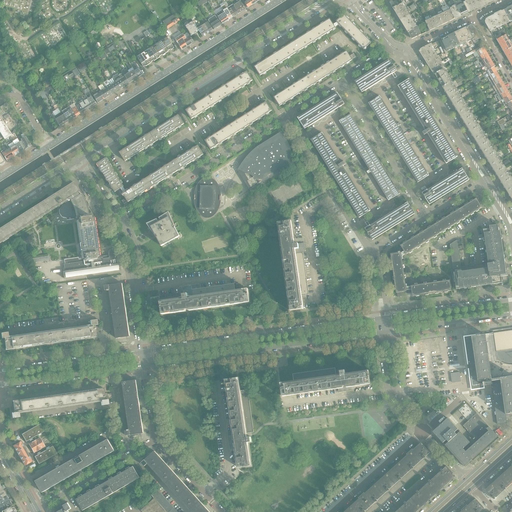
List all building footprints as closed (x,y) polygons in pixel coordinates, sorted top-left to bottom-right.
[(245,9),(240,1),(239,0),(235,0),(237,2),(236,2),(238,4),(234,6),(239,13),(245,9)] [(481,6),(477,0),(466,0),(466,1),(463,3),(468,13),(481,6)] [(468,13),(463,3),(460,4),(460,3),(454,6),(453,4),(449,6),(450,9),(455,19),(468,13)] [(239,13),(234,6),(233,4),(229,7),(227,8),(233,17),(239,13)] [(407,10),(406,8),(405,9),(402,5),(403,4),(402,4),(399,6),(393,8),(401,21),(410,15),(410,14),(409,15),(406,10),(407,10)] [(233,17),(227,8),(225,5),(214,11),(215,13),(216,14),(223,24),(233,17)] [(455,19),(450,9),(449,9),(448,6),(442,9),(443,12),(442,12),(442,11),(437,13),(438,14),(437,15),(442,25),(448,22),(455,19)] [(511,19),(511,10),(510,7),(507,8),(508,9),(501,12),(498,13),(502,24),(511,19)] [(502,24),(498,13),(495,14),(495,15),(488,18),(488,19),(486,19),(485,22),(486,23),(490,31),(493,29),(493,28),(502,24)] [(357,28),(350,21),(343,14),(340,18),(336,22),(339,24),(350,36),(357,28)] [(417,28),(415,26),(416,25),(416,24),(415,25),(413,22),(414,21),(413,20),(415,18),(412,14),(410,15),(401,21),(408,33),(417,28)] [(221,25),(215,15),(208,20),(214,29),(221,25)] [(442,25),(437,15),(437,16),(431,19),(431,18),(430,18),(429,18),(428,16),(425,18),(426,20),(425,20),(426,22),(430,31),(436,28),(442,25)] [(168,29),(180,21),(178,17),(165,25),(168,29)] [(339,24),(336,22),(340,18),(339,17),(331,22),(335,27),(339,24)] [(323,35),(335,28),(335,27),(331,22),(330,19),(318,27),(323,35)] [(199,31),(197,28),(193,22),(189,25),(187,23),(186,23),(185,23),(185,24),(186,26),(185,26),(185,27),(191,36),(195,33),(199,31)] [(213,30),(208,22),(206,23),(206,24),(205,25),(210,32),(213,30)] [(210,32),(205,25),(205,24),(201,26),(201,27),(206,34),(210,32)] [(479,38),(474,29),(473,27),(470,26),(468,27),(467,27),(466,28),(471,39),(473,42),(479,38)] [(206,34),(201,27),(200,28),(199,27),(197,28),(199,31),(203,37),(206,34)] [(309,44),(321,37),(323,35),(318,27),(304,35),(309,44)] [(421,35),(417,27),(417,28),(408,33),(409,33),(411,38),(413,39),(421,35)] [(185,37),(183,34),(180,35),(178,31),(179,31),(177,28),(171,31),(172,33),(171,34),(172,35),(179,45),(182,43),(181,42),(183,41),(182,39),(185,37)] [(371,42),(364,35),(357,28),(350,36),(364,50),(364,49),(365,50),(366,49),(366,48),(371,42)] [(471,39),(466,28),(454,34),(459,44),(471,39)] [(194,42),(190,36),(187,32),(185,34),(187,38),(187,39),(187,40),(184,41),(188,46),(194,42)] [(447,50),(459,44),(454,34),(442,39),(442,41),(443,42),(443,43),(444,44),(445,45),(445,47),(446,48),(446,49),(447,50)] [(293,55),(304,48),(309,44),(304,35),(287,46),(293,55)] [(509,41),(505,35),(502,37),(497,40),(497,41),(498,42),(500,46),(509,41)] [(174,48),(167,36),(162,39),(169,50),(170,49),(171,50),(174,48)] [(188,46),(184,41),(187,40),(185,37),(182,39),(183,41),(181,42),(182,43),(179,45),(182,50),(188,46)] [(169,50),(162,39),(158,42),(165,54),(168,52),(167,51),(169,50)] [(125,47),(121,41),(117,43),(119,47),(121,49),(125,47)] [(511,47),(511,46),(509,41),(500,46),(502,49),(502,50),(503,51),(504,52),(511,47)] [(165,54),(158,42),(154,45),(160,55),(162,54),(163,55),(165,54)] [(427,63),(437,56),(432,49),(433,48),(431,44),(424,48),(420,50),(419,51),(427,63)] [(160,55),(154,45),(149,48),(157,59),(160,57),(159,56),(160,55)] [(276,65),(287,58),(293,55),(287,46),(271,56),(276,65)] [(479,56),(486,52),(485,50),(486,50),(484,48),(484,47),(482,48),(481,49),(480,49),(479,50),(478,51),(477,51),(476,52),(478,54),(477,55),(477,56),(475,57),(476,59),(479,56)] [(157,59),(149,48),(145,51),(152,61),(153,60),(154,61),(157,59)] [(152,61),(145,51),(141,53),(148,65),(151,63),(150,62),(152,61)] [(352,59),(349,56),(346,51),(332,60),(338,69),(352,60),(352,59)] [(489,57),(488,55),(487,53),(486,52),(479,56),(482,61),(489,57)] [(148,65),(141,53),(136,56),(143,67),(145,65),(146,67),(148,65)] [(260,76),(271,69),(276,65),(271,56),(254,67),(260,76)] [(445,69),(444,68),(437,56),(427,63),(434,75),(435,75),(444,69),(445,69)] [(492,62),(491,60),(490,57),(489,58),(489,57),(482,61),(480,63),(482,67),(485,66),(492,62)] [(338,69),(332,60),(318,69),(324,78),(338,69)] [(362,93),(390,75),(391,74),(392,74),(397,71),(390,61),(356,83),(362,93)] [(495,67),(493,65),(494,64),(492,62),(485,66),(487,71),(494,67),(495,67)] [(143,74),(137,64),(132,67),(132,68),(138,77),(143,74)] [(487,77),(496,72),(495,70),(496,70),(494,67),(494,68),(494,67),(487,71),(488,73),(486,74),(487,77)] [(138,77),(132,68),(131,69),(128,71),(129,73),(134,80),(138,77)] [(134,80),(129,73),(127,75),(123,69),(122,70),(123,73),(129,83),(134,80)] [(324,78),(318,69),(304,78),(310,87),(324,78)] [(451,81),(448,77),(449,76),(446,71),(445,72),(444,69),(435,75),(438,80),(439,82),(442,87),(451,81)] [(253,80),(247,71),(233,80),(238,89),(253,80)] [(490,82),(499,76),(498,74),(497,72),(496,72),(487,77),(490,82)] [(129,83),(123,73),(119,76),(125,86),(129,83)] [(125,86),(119,76),(118,74),(113,77),(120,89),(125,86)] [(493,86),(502,81),(501,79),(500,77),(499,77),(499,76),(490,82),(493,86)] [(115,92),(120,89),(113,77),(112,78),(114,83),(111,85),(115,92)] [(310,87),(304,78),(290,87),(296,96),(310,87)] [(115,92),(111,85),(108,80),(104,83),(103,83),(110,95),(115,92)] [(238,89),(233,80),(219,89),(224,98),(238,89)] [(456,157),(427,111),(408,80),(398,86),(425,131),(422,133),(424,135),(427,133),(446,164),(456,157)] [(458,92),(457,90),(455,87),(454,88),(451,82),(451,81),(442,87),(446,93),(445,93),(447,96),(450,100),(459,95),(457,92),(458,92)] [(495,91),(505,86),(503,84),(504,84),(502,82),(502,81),(493,86),(495,91)] [(110,95),(103,83),(98,87),(101,91),(105,98),(110,95)] [(500,95),(507,90),(506,89),(506,88),(505,86),(495,91),(497,94),(494,96),(495,98),(498,96),(500,95)] [(296,96),(290,87),(274,97),(279,106),(296,96)] [(208,109),(219,102),(224,98),(219,89),(202,100),(208,109)] [(510,95),(509,93),(508,91),(507,90),(500,95),(498,96),(500,99),(497,100),(498,102),(503,99),(510,95)] [(105,98),(101,91),(93,96),(98,103),(99,102),(105,98)] [(96,104),(89,92),(85,94),(87,97),(92,106),(96,104)] [(305,129),(339,107),(339,108),(342,112),(344,110),(341,106),(344,104),(338,94),(298,119),(305,129)] [(467,108),(464,103),(465,102),(462,98),(461,98),(459,95),(450,100),(454,106),(453,106),(455,109),(456,108),(459,114),(467,108)] [(511,100),(511,98),(511,96),(510,96),(510,95),(503,99),(504,102),(502,103),(503,104),(502,105),(502,106),(504,105),(506,104),(511,100)] [(429,175),(398,126),(401,125),(400,123),(397,124),(380,96),(368,103),(417,182),(429,175)] [(92,106),(87,97),(86,98),(83,100),(88,109),(92,106)] [(88,109),(83,100),(78,102),(79,102),(84,111),(88,109)] [(191,119),(208,109),(202,100),(186,110),(188,115),(187,115),(188,116),(189,116),(191,119)] [(3,116),(12,111),(6,102),(3,104),(0,106),(0,133),(3,137),(4,139),(4,140),(9,137),(10,136),(11,135),(6,125),(5,126),(2,121),(5,119),(3,116)] [(84,111),(79,102),(78,103),(79,105),(76,107),(80,114),(84,111)] [(272,111),(266,102),(250,112),(255,121),(272,111)] [(80,114),(76,107),(74,103),(70,106),(76,116),(80,114)] [(76,116),(70,106),(66,109),(72,119),(76,116)] [(68,121),(62,111),(60,108),(59,109),(61,112),(58,114),(64,124),(68,121)] [(475,121),(474,118),(471,113),(467,108),(459,114),(462,119),(461,119),(463,122),(463,121),(467,127),(475,121)] [(72,119),(66,109),(62,111),(68,121),(72,119)] [(255,121),(250,112),(233,123),(239,132),(255,121)] [(64,124),(58,114),(55,116),(53,113),(52,114),(55,118),(60,126),(64,124)] [(400,193),(375,153),(350,114),(339,121),(358,152),(370,170),(367,172),(368,174),(371,172),(388,200),(400,193)] [(170,133),(184,124),(178,115),(172,119),(172,118),(170,119),(169,119),(170,120),(164,124),(170,133)] [(483,134),(480,129),(481,128),(478,124),(477,124),(475,121),(467,127),(470,132),(471,135),(471,134),(475,140),(483,134)] [(239,132),(233,123),(219,132),(225,141),(239,132)] [(170,133),(164,124),(158,128),(158,127),(156,128),(156,127),(155,128),(156,129),(150,133),(156,142),(170,133)] [(210,150),(225,141),(219,132),(205,141),(208,145),(207,146),(207,147),(208,146),(210,150)] [(142,151),(156,142),(150,133),(144,137),(144,136),(142,137),(142,136),(141,137),(142,138),(136,142),(142,151)] [(370,211),(346,172),(343,166),(346,164),(344,161),(341,163),(322,133),(312,139),(360,217),(370,211)] [(491,147),(490,144),(491,144),(488,139),(487,139),(483,134),(475,140),(478,145),(479,148),(479,147),(483,152),(491,147)] [(243,164),(239,170),(245,173),(244,174),(248,180),(246,181),(250,189),(257,185),(263,182),(281,170),(280,169),(285,166),(285,164),(290,163),(293,163),(291,155),(289,148),(286,141),(283,135),(259,149),(258,147),(252,152),(247,158),(243,164)] [(24,150),(17,138),(13,141),(10,136),(9,137),(13,143),(19,153),(24,150)] [(31,145),(27,138),(25,136),(21,139),(26,148),(31,145)] [(125,161),(142,151),(136,142),(128,147),(127,146),(126,147),(125,147),(125,149),(119,152),(125,161)] [(19,153),(13,143),(12,144),(14,146),(10,148),(14,156),(19,153)] [(14,156),(10,148),(7,144),(6,144),(8,149),(7,150),(7,149),(5,150),(4,149),(0,152),(6,161),(7,161),(7,160),(11,158),(14,156)] [(197,158),(203,154),(198,146),(184,155),(189,163),(195,160),(196,161),(197,160),(198,159),(197,158)] [(500,160),(496,155),(497,154),(494,150),(493,150),(491,147),(483,152),(486,158),(487,161),(488,160),(491,166),(500,160)] [(189,163),(184,155),(169,163),(175,172),(181,169),(182,170),(183,169),(184,168),(184,167),(189,163)] [(113,170),(110,164),(106,158),(97,164),(99,167),(98,168),(99,169),(99,170),(100,171),(101,170),(104,175),(113,170)] [(507,173),(506,170),(507,170),(504,165),(503,165),(500,160),(491,166),(494,171),(495,174),(496,173),(499,178),(507,173)] [(170,176),(175,172),(169,163),(156,172),(161,181),(167,178),(168,179),(169,178),(170,177),(170,176)] [(440,196),(459,184),(459,183),(461,182),(462,183),(468,179),(462,169),(452,174),(427,190),(425,186),(423,187),(425,191),(422,193),(428,203),(437,198),(436,197),(439,195),(440,196)] [(124,187),(120,181),(113,170),(104,175),(110,184),(109,184),(110,186),(109,186),(110,187),(111,186),(115,192),(118,190),(120,193),(122,195),(122,194),(125,191),(123,187),(124,187)] [(155,185),(161,181),(156,172),(139,183),(145,192),(153,186),(153,187),(155,186),(155,187),(156,186),(155,185)] [(511,188),(511,178),(510,176),(509,176),(507,173),(499,178),(502,184),(503,187),(504,186),(507,192),(511,188)] [(217,208),(218,188),(219,188),(218,185),(216,183),(215,181),(213,180),(213,179),(211,178),(209,178),(208,178),(208,179),(206,180),(204,180),(202,181),(201,183),(199,185),(198,186),(197,189),(196,193),(196,195),(195,195),(194,196),(194,198),(194,200),(196,200),(196,203),(197,206),(198,208),(199,211),(200,213),(202,214),(202,215),(204,216),(206,216),(206,218),(208,217),(210,217),(212,216),(214,215),(214,214),(216,212),(218,209),(217,208)] [(0,243),(2,242),(3,242),(6,240),(8,239),(8,238),(11,236),(17,232),(22,229),(28,225),(34,222),(36,220),(36,221),(40,219),(42,217),(41,217),(45,215),(51,211),(55,208),(56,207),(57,207),(58,206),(61,205),(62,206),(59,209),(59,214),(62,217),(66,218),(66,220),(78,218),(87,217),(87,215),(89,215),(87,207),(88,206),(88,205),(88,204),(87,202),(87,201),(85,201),(81,194),(80,195),(78,192),(79,191),(73,182),(63,188),(55,193),(49,197),(44,200),(38,204),(33,207),(27,211),(21,215),(16,218),(10,222),(4,225),(0,228),(0,243)] [(139,195),(145,192),(139,183),(125,191),(122,194),(122,195),(123,197),(124,196),(125,198),(127,202),(128,202),(136,197),(137,198),(138,197),(139,197),(140,197),(139,195)] [(482,207),(476,199),(473,200),(470,202),(468,204),(467,204),(465,206),(462,207),(467,216),(470,214),(473,213),(476,211),(478,209),(482,207)] [(383,232),(404,218),(404,217),(407,216),(407,217),(414,213),(407,203),(370,226),(370,225),(365,228),(371,239),(380,234),(379,233),(382,231),(383,232)] [(467,216),(462,207),(459,209),(456,211),(454,212),(453,213),(451,214),(448,216),(453,225),(456,223),(459,222),(462,220),(464,218),(467,216)] [(180,236),(175,227),(174,228),(173,226),(174,225),(169,212),(159,218),(161,221),(159,223),(157,219),(147,224),(153,233),(155,232),(157,237),(156,237),(161,246),(180,236)] [(95,235),(93,218),(90,219),(90,216),(87,217),(78,218),(79,220),(76,221),(76,222),(79,237),(79,242),(81,251),(81,256),(81,257),(82,259),(84,259),(84,261),(96,259),(96,257),(98,256),(98,255),(95,235)] [(453,225),(448,216),(445,218),(442,220),(440,221),(439,221),(437,223),(434,225),(439,234),(442,232),(445,230),(448,229),(450,227),(453,225)] [(309,295),(303,252),(302,251),(303,251),(303,250),(303,249),(302,249),(301,244),(298,244),(294,244),(291,221),(278,223),(281,247),(282,247),(283,249),(283,250),(281,250),(290,311),(302,309),(300,296),(309,295)] [(436,236),(439,234),(434,225),(431,227),(428,228),(425,230),(423,232),(420,233),(417,235),(422,244),(425,242),(428,241),(433,237),(436,236)] [(508,280),(507,269),(505,269),(504,263),(501,239),(502,239),(502,235),(501,235),(499,228),(498,228),(497,225),(489,226),(489,229),(483,230),(484,238),(483,238),(483,241),(484,241),(488,264),(487,264),(479,265),(479,269),(462,271),(461,271),(461,268),(457,240),(450,244),(453,269),(454,269),(454,272),(454,273),(456,289),(468,288),(468,289),(471,288),(471,287),(502,283),(501,281),(508,280)] [(419,246),(422,244),(417,235),(414,237),(411,239),(409,240),(406,242),(403,244),(400,246),(404,251),(405,254),(406,255),(409,253),(412,251),(417,248),(419,246)] [(120,270),(119,264),(117,264),(115,254),(115,252),(114,251),(114,250),(113,250),(112,250),(111,250),(110,250),(109,251),(108,252),(108,254),(108,255),(107,255),(98,256),(96,257),(96,259),(84,261),(64,264),(64,267),(64,269),(65,275),(65,278),(75,276),(84,275),(118,270),(120,270)] [(403,265),(402,259),(401,256),(405,254),(404,251),(401,253),(401,252),(400,252),(398,252),(398,253),(390,254),(390,255),(391,257),(391,261),(392,264),(392,266),(392,267),(393,270),(393,273),(403,272),(403,268),(403,265)] [(403,272),(393,273),(394,277),(394,280),(394,283),(395,286),(395,289),(396,293),(397,293),(401,292),(406,291),(406,287),(405,285),(405,281),(404,278),(404,275),(403,272)] [(451,291),(450,280),(449,280),(446,281),(443,281),(437,282),(434,283),(430,283),(432,293),(435,293),(438,293),(441,292),(444,292),(447,291),(451,291)] [(129,336),(124,301),(122,284),(122,283),(105,286),(105,291),(108,290),(108,291),(110,291),(116,338),(130,337),(130,336),(129,336)] [(432,293),(430,283),(427,284),(424,284),(417,285),(414,285),(411,286),(411,287),(411,293),(412,296),(416,296),(419,295),(422,295),(425,294),(428,294),(432,293)] [(250,302),(248,292),(248,289),(235,291),(234,284),(191,290),(190,290),(190,289),(189,289),(188,290),(183,291),(183,294),(183,298),(160,301),(162,315),(186,311),(186,310),(189,309),(189,311),(250,302)] [(96,337),(95,332),(95,331),(102,330),(101,325),(97,326),(97,325),(96,320),(89,321),(90,325),(8,336),(7,332),(0,333),(1,339),(1,341),(1,344),(5,343),(5,350),(96,337)] [(511,327),(493,330),(493,333),(496,352),(497,359),(500,362),(504,363),(507,364),(509,365),(511,364),(511,327)] [(497,359),(493,333),(484,334),(485,336),(489,361),(498,360),(497,359)] [(491,384),(492,384),(491,379),(489,361),(485,336),(484,334),(474,336),(464,337),(471,382),(473,382),(474,387),(483,385),(483,386),(491,384)] [(370,384),(368,373),(368,371),(345,374),(345,370),(340,371),(340,375),(336,375),(335,368),(292,374),(293,381),(280,383),(280,384),(282,396),(338,389),(338,387),(341,387),(341,389),(345,388),(345,389),(346,389),(347,389),(347,388),(346,387),(346,386),(351,385),(351,387),(370,384)] [(459,372),(450,373),(452,382),(455,382),(455,383),(461,382),(459,372)] [(511,375),(501,377),(491,379),(492,384),(491,384),(492,390),(493,393),(493,397),(495,407),(495,411),(496,415),(497,424),(507,423),(506,420),(507,420),(507,419),(506,419),(506,414),(511,413),(511,375)] [(253,432),(247,390),(240,391),(239,378),(225,380),(233,435),(234,435),(235,438),(232,438),(233,442),(233,443),(232,443),(232,444),(233,445),(234,444),(234,443),(235,443),(236,448),(235,448),(237,467),(251,465),(248,442),(251,442),(251,437),(247,437),(246,433),(253,432)] [(143,433),(138,398),(135,381),(136,381),(136,380),(122,382),(122,383),(123,382),(129,430),(127,430),(127,431),(125,431),(126,436),(143,433)] [(19,413),(95,402),(101,402),(101,405),(108,405),(107,399),(108,399),(108,398),(107,394),(104,394),(103,388),(13,401),(14,407),(10,408),(11,411),(11,413),(12,413),(12,418),(19,417),(19,413)] [(471,444),(470,442),(469,442),(468,441),(467,440),(467,439),(465,437),(464,436),(463,435),(462,434),(461,433),(460,432),(460,431),(458,432),(457,431),(457,430),(458,429),(456,428),(455,427),(455,426),(453,424),(452,423),(451,422),(450,421),(449,420),(448,418),(441,424),(440,424),(439,425),(439,426),(433,432),(436,435),(439,439),(443,443),(444,442),(444,443),(446,444),(449,447),(448,448),(448,449),(451,453),(454,456),(458,459),(461,463),(464,467),(471,461),(471,460),(470,459),(471,458),(472,459),(473,459),(472,458),(475,455),(478,452),(479,452),(482,449),(485,446),(486,445),(489,442),(493,439),(496,436),(497,437),(498,437),(491,430),(488,427),(487,424),(477,414),(476,413),(463,426),(473,437),(474,436),(478,440),(472,445),(471,444)] [(40,424),(35,426),(39,434),(44,431),(40,424)] [(39,434),(35,426),(31,429),(35,437),(39,434)] [(35,437),(31,429),(26,432),(30,439),(35,437)] [(30,439),(26,432),(21,434),(26,442),(30,439)] [(45,446),(40,438),(29,444),(33,450),(34,453),(45,446)] [(42,492),(105,456),(114,451),(108,439),(35,481),(42,492)] [(22,444),(26,442),(25,441),(25,440),(24,440),(21,442),(20,441),(13,446),(16,451),(24,447),(22,444)] [(425,456),(429,452),(430,453),(421,442),(409,453),(418,462),(423,457),(424,458),(425,457),(425,456)] [(52,446),(48,449),(52,456),(57,454),(52,446)] [(28,456),(26,452),(24,447),(16,451),(21,460),(28,456)] [(52,456),(48,449),(43,451),(48,459),(52,456)] [(48,459),(43,451),(39,454),(43,461),(48,459)] [(208,511),(184,485),(154,452),(155,451),(154,451),(141,463),(145,466),(148,464),(156,473),(191,511),(208,511)] [(413,467),(418,462),(409,453),(397,464),(406,473),(411,468),(412,469),(413,468),(413,467)] [(43,461),(39,454),(34,456),(39,464),(43,461)] [(32,461),(31,460),(35,459),(35,458),(34,457),(34,456),(30,459),(28,456),(21,460),(24,465),(32,461)] [(511,463),(511,464),(511,465),(502,474),(510,483),(511,481),(511,463)] [(401,478),(406,473),(397,464),(385,474),(394,484),(399,479),(400,480),(401,479),(401,478)] [(113,493),(118,490),(139,478),(133,466),(106,482),(106,483),(99,487),(99,486),(76,499),(83,511),(109,495),(109,496),(113,493)] [(444,485),(454,476),(454,475),(446,466),(442,469),(441,469),(440,470),(441,471),(435,476),(444,485)] [(388,489),(394,484),(385,474),(373,485),(382,495),(387,490),(388,491),(389,490),(388,489)] [(505,488),(510,483),(502,474),(490,485),(498,494),(504,489),(504,490),(506,489),(505,488)] [(432,496),(444,485),(435,476),(430,480),(429,479),(428,481),(429,482),(423,486),(432,496)] [(376,500),(382,495),(373,485),(361,496),(370,506),(370,505),(375,501),(376,502),(377,501),(376,500)] [(498,494),(490,485),(485,489),(485,490),(494,499),(495,498),(494,497),(498,494)] [(420,507),(432,496),(423,486),(418,491),(417,490),(416,491),(417,492),(411,497),(420,507)] [(168,511),(174,508),(157,490),(151,495),(154,498),(141,510),(142,511),(168,511)] [(0,504),(8,500),(8,498),(7,496),(6,496),(6,495),(0,498),(0,504)] [(364,510),(367,508),(368,509),(371,506),(370,505),(370,506),(361,496),(349,507),(353,511),(362,511),(363,511),(364,511),(365,511),(364,510)] [(402,511),(413,511),(420,507),(411,497),(406,502),(405,501),(404,502),(404,503),(399,508),(402,511)] [(484,508),(475,498),(467,506),(466,505),(463,508),(466,511),(479,511),(483,508),(484,508)] [(3,509),(11,504),(11,503),(10,501),(9,501),(8,500),(0,504),(0,507),(1,507),(3,509)] [(67,511),(71,509),(68,503),(63,505),(61,506),(60,506),(58,507),(60,510),(56,511),(67,511)]
